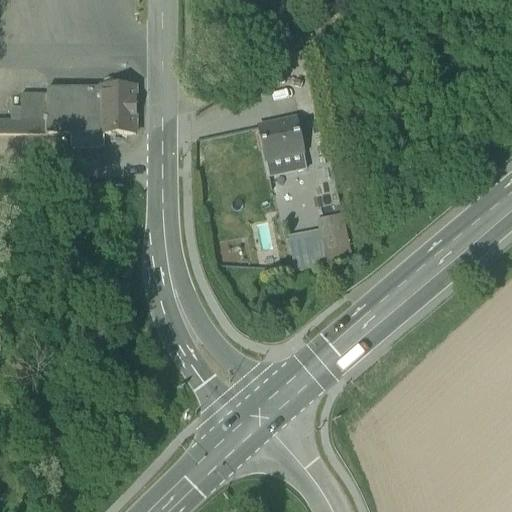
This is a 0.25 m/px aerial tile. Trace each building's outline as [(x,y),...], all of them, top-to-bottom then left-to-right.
[(109,82),(105,83),(102,85),(102,86),(101,89),(101,92),(46,93),(46,98),(34,98),(34,124),(20,124),(20,112),(12,112),(12,124),(0,124),(0,137),(70,138),(70,151),(103,150),(103,138),(135,137),(135,92),(116,92),(116,89),(115,85),(113,83),(109,82)] [(34,98),(21,98),(20,112),(20,124),(34,124),(34,98)] [(295,123),(258,131),(266,164),(297,157),(303,156),(295,123)] [(301,175),(297,157),(266,164),(269,182),(301,175)] [(336,250),(348,247),(342,218),(316,223),(318,233),(322,253),(327,252),(336,250)] [(298,268),(329,262),(327,252),(322,253),(318,233),(292,239),(298,268)] [(329,262),(330,269),(340,269),(336,250),(327,252),(329,262)] [(0,306),(13,304),(13,302),(0,304),(0,385),(23,511),(25,511),(0,374),(0,306)]
